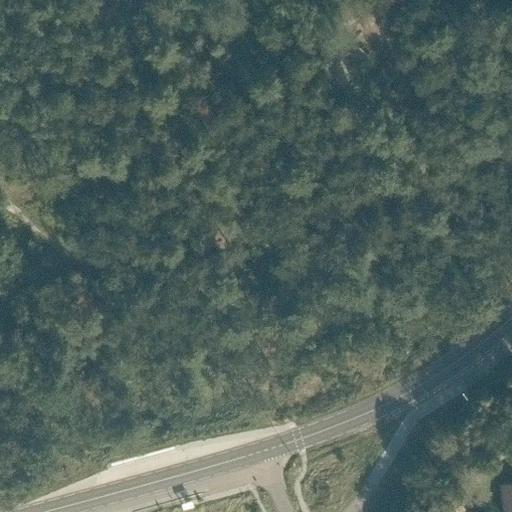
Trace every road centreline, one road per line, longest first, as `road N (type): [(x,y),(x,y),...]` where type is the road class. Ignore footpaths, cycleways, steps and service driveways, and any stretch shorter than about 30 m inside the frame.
road 1 (tertiary): [(263,451),(395,400),(511,318)]
road 2 (tertiary): [(47,511),(263,451)]
